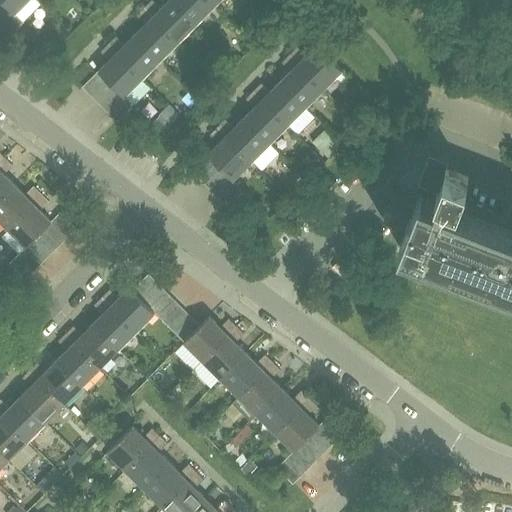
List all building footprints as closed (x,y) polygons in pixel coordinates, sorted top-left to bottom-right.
[(15,12),(26,0),(3,0),(7,3),(15,12)] [(174,0),(167,0),(161,7),(153,0),(151,0),(145,6),(178,40),(196,22),(174,0)] [(174,0),(196,22),(214,4),(209,0),(174,0)] [(0,27),(15,12),(7,3),(0,10),(0,27)] [(145,22),(135,32),(161,58),(178,40),(145,6),(138,14),(145,22)] [(0,30),(7,38),(24,21),(15,12),(0,27),(0,30)] [(135,32),(125,43),(116,35),(109,42),(143,76),(161,58),(135,32)] [(108,60),(99,69),(108,78),(116,86),(124,95),(143,76),(109,42),(101,52),(108,60)] [(342,68),(316,44),(306,53),(297,45),(289,54),(323,88),(342,68)] [(290,69),(280,80),(305,105),(323,88),(289,54),(281,61),(290,69)] [(441,86),(451,90),(458,70),(449,66),(441,86)] [(95,73),(82,86),(91,94),(108,78),(99,69),(95,73)] [(468,73),(458,70),(451,90),(460,94),(468,73)] [(478,77),(468,73),(460,94),(470,97),(478,77)] [(470,97),(480,101),(488,81),(478,77),(470,97)] [(91,94),(100,103),(116,86),(108,78),(91,94)] [(280,80),(269,90),(261,82),(254,90),(287,123),(305,105),(280,80)] [(497,85),(488,81),(480,101),(490,105),(497,85)] [(507,88),(497,85),(490,105),(499,108),(507,88)] [(125,95),(124,95),(116,86),(100,103),(108,111),(125,95)] [(499,108),(509,112),(511,104),(511,90),(507,88),(499,108)] [(254,105),(244,116),(270,141),(287,123),(254,90),(246,98),(254,105)] [(117,120),(131,105),(133,104),(125,95),(108,111),(117,120)] [(159,113),(173,126),(182,116),(169,103),(159,113)] [(244,116),(233,127),(225,119),(218,126),(252,159),(270,141),(244,116)] [(218,142),(208,152),(216,161),(225,170),(233,178),(252,159),(218,126),(210,134),(218,142)] [(191,169),(200,178),(216,161),(208,152),(191,169)] [(278,159),(272,152),(245,180),(252,186),(278,159)] [(0,161),(0,197),(15,183),(4,173),(13,164),(5,157),(0,161)] [(420,194),(400,246),(511,289),(511,229),(456,208),(468,177),(453,171),(456,166),(437,158),(433,168),(444,172),(433,199),(420,194)] [(200,178),(208,186),(225,170),(216,161),(200,178)] [(276,181),(289,186),(294,172),(281,168),(276,181)] [(233,178),(225,170),(208,186),(217,195),(233,178)] [(225,203),(241,187),(233,178),(217,195),(225,203)] [(0,197),(0,219),(7,227),(41,192),(33,185),(25,193),(15,183),(0,197)] [(51,220),(40,208),(49,200),(41,192),(7,227),(26,245),(34,237),(43,228),(51,220)] [(60,211),(51,220),(67,236),(76,227),(60,211)] [(59,244),(67,236),(51,220),(43,228),(59,244)] [(50,253),(59,244),(43,228),(34,237),(50,253)] [(42,261),(50,253),(34,237),(26,245),(42,261)] [(34,270),(42,261),(26,245),(18,254),(34,270)] [(9,263),(25,279),(34,270),(18,254),(9,263)] [(149,273),(132,289),(141,298),(157,282),(149,273)] [(166,290),(157,282),(141,298),(150,306),(166,290)] [(129,286),(118,297),(110,288),(102,296),(136,330),(154,311),(150,306),(141,298),(132,289),(129,286)] [(150,306),(154,311),(158,315),(174,298),(166,290),(150,306)] [(103,312),(92,323),(118,348),(136,330),(102,296),(94,304),(103,312)] [(158,315),(167,323),(183,307),(174,298),(158,315)] [(167,323),(175,332),(191,315),(183,307),(167,323)] [(175,332),(184,340),(200,324),(191,315),(175,332)] [(209,315),(200,324),(184,340),(202,359),(236,325),(229,317),(220,325),(209,315)] [(92,323),(83,332),(74,324),(66,332),(100,366),(118,348),(92,323)] [(202,359),(221,377),(246,351),(235,341),(244,332),(236,325),(202,359)] [(67,348),(56,359),(82,384),(100,366),(66,332),(58,340),(67,348)] [(221,377),(239,395),(273,361),(265,353),(256,361),(246,351),(221,377)] [(56,359),(46,369),(37,361),(30,369),(63,403),(82,384),(56,359)] [(282,387),(272,377),(281,368),(273,361),(239,395),(239,396),(224,411),(234,422),(243,413),(250,421),(258,414),(257,413),(282,387)] [(31,385),(20,395),(45,421),(63,403),(30,369),(22,377),(31,385)] [(293,397),(282,387),(257,413),(258,414),(275,431),(309,397),(301,389),(293,397)] [(20,395),(9,406),(1,398),(0,398),(0,411),(27,439),(45,421),(20,395)] [(319,424),(308,413),(317,405),(309,397),(275,431),(294,449),(302,441),(311,432),(319,424)] [(0,448),(9,457),(27,439),(0,411),(0,448)] [(328,415),(319,424),(335,440),(344,432),(328,415)] [(327,449),(335,440),(319,424),(311,432),(327,449)] [(144,435),(133,425),(107,449),(126,469),(160,434),(152,427),(144,435)] [(318,457),(327,449),(311,432),(302,441),(318,457)] [(126,469),(144,487),(169,461),(159,451),(168,442),(160,434),(126,469)] [(75,448),(81,454),(89,447),(83,441),(75,448)] [(310,466),(318,457),(302,441),(294,449),(310,466)] [(0,448),(0,466),(9,457),(0,448)] [(301,474),(310,466),(294,449),(285,458),(301,474)] [(277,467),(293,483),(301,474),(285,458),(277,467)] [(144,487),(162,505),(196,470),(188,463),(180,471),(169,461),(144,487)] [(162,505),(169,511),(190,511),(206,497),(196,487),(204,478),(196,470),(162,505)] [(190,511),(226,511),(232,506),(225,499),(216,507),(206,497),(190,511)]
